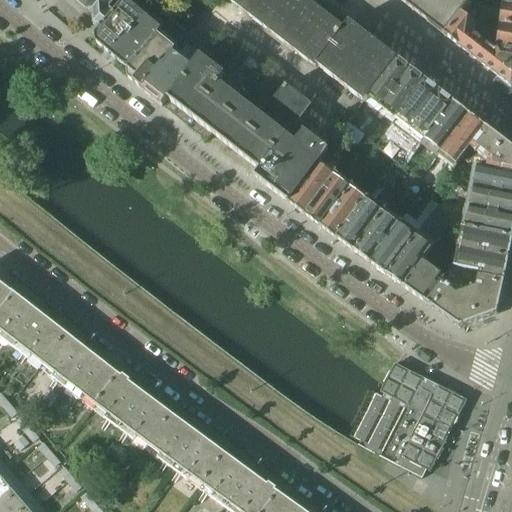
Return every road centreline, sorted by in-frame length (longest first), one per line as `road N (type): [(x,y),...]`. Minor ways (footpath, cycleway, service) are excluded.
road 1 (residential): [(508,380),(446,355),(328,274),(0,11)]
road 2 (residential): [(0,244),(362,511)]
road 3 (tertiary): [(508,380),(472,511)]
